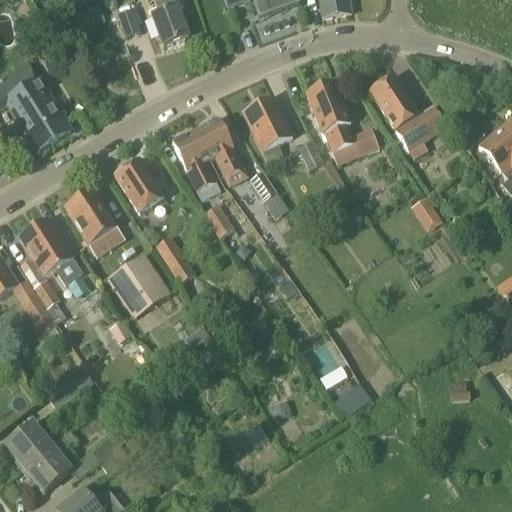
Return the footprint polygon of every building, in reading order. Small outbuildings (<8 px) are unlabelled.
[(181,0),(151,0),(159,18),(152,21),(157,36),(163,51),(188,42),(179,16),(177,13),(185,10),(181,0)] [(249,0),(224,0),(229,12),(251,5),(249,0)] [(257,0),(263,15),(298,3),(297,0),(257,0)] [(318,0),(323,23),(352,18),(348,0),(318,0)] [(23,2),(10,10),(23,32),(37,23),(23,2)] [(97,9),(87,13),(93,28),(102,24),(97,9)] [(136,12),(117,19),(126,42),(141,37),(138,28),(141,27),(136,12)] [(54,109),(29,71),(0,89),(0,116),(8,111),(38,157),(72,135),(64,122),(67,120),(58,106),(54,109)] [(394,80),(370,95),(370,96),(396,136),(409,157),(446,133),(433,113),(420,121),(420,120),(415,112),(394,81),(394,80)] [(307,99),(304,100),(321,141),(324,140),(331,157),(332,157),(355,148),(360,161),(379,153),(371,134),(352,141),(348,130),(350,129),(335,93),(334,88),(330,90),(327,88),(320,91),(319,94),(307,99)] [(274,104),(243,118),(262,157),(293,142),(276,107),(274,103),(274,104)] [(511,122),(479,151),(503,177),(509,171),(511,168),(511,122)] [(219,124),(195,135),(211,165),(214,163),(228,192),(247,182),(233,153),(219,124)] [(471,153),(485,141),(476,130),(462,142),(471,153)] [(195,135),(172,147),(202,206),(220,196),(206,168),(211,165),(195,135)] [(312,146),(298,154),(309,176),(324,169),(312,146)] [(139,218),(163,202),(139,165),(115,181),(139,218)] [(507,184),(502,189),(511,201),(504,208),(511,220),(511,168),(509,171),(503,177),(502,178),(507,184)] [(263,177),(250,186),(264,207),(278,198),(263,177)] [(93,194),(64,213),(87,249),(95,262),(107,255),(99,242),(116,230),(93,194)] [(341,207),(339,212),(342,216),(346,217),(351,215),(352,210),(350,206),(345,204),(341,207)] [(426,204),(415,211),(422,223),(434,215),(426,204)] [(217,211),(204,220),(223,249),(237,240),(217,211)] [(83,278),(73,262),(74,262),(49,223),(19,242),(44,281),(56,273),(66,289),(83,278)] [(170,242),(155,252),(180,290),(194,280),(170,242)] [(143,259),(108,283),(135,324),(170,299),(143,259)] [(0,302),(19,290),(0,260),(0,302)] [(46,285),(33,293),(37,299),(46,314),(56,329),(65,323),(56,309),(59,306),(46,285)] [(282,294),(288,302),(297,296),(291,287),(282,294)] [(511,291),(503,298),(511,311),(511,291)] [(37,299),(21,309),(41,341),(57,330),(56,329),(46,314),(37,299)] [(122,326),(109,334),(119,349),(132,341),(122,326)] [(77,384),(85,395),(94,389),(86,378),(77,384)] [(56,414),(85,395),(77,384),(48,404),(56,414)] [(375,386),(367,391),(367,397),(371,404),(383,397),(375,386)] [(339,404),(348,418),(370,405),(361,391),(339,404)] [(403,447),(439,422),(424,400),(388,424),(403,447)] [(287,406),(270,411),(274,425),(291,420),(287,406)] [(439,422),(403,447),(417,468),(453,443),(439,422)] [(25,475),(53,452),(34,429),(6,452),(25,475)] [(99,468),(121,451),(126,447),(118,436),(90,458),(99,468)] [(138,440),(127,449),(134,458),(145,449),(138,440)] [(453,443),(417,468),(431,490),(468,465),(453,443)] [(53,452),(25,475),(43,498),(69,476),(71,475),(70,474),(61,462),(70,454),(62,445),(53,452)] [(121,451),(99,468),(109,480),(130,463),(121,451)] [(368,460),(373,466),(383,460),(378,453),(368,460)] [(383,460),(373,466),(377,473),(387,466),(383,460)] [(446,511),(470,511),(490,499),(475,477),(439,501),(446,511)] [(397,481),(387,487),(391,494),(401,487),(397,481)] [(83,496),(63,511),(110,511),(102,501),(98,504),(93,508),(84,497),(83,496)] [(498,511),(490,499),(470,511),(498,511)]
